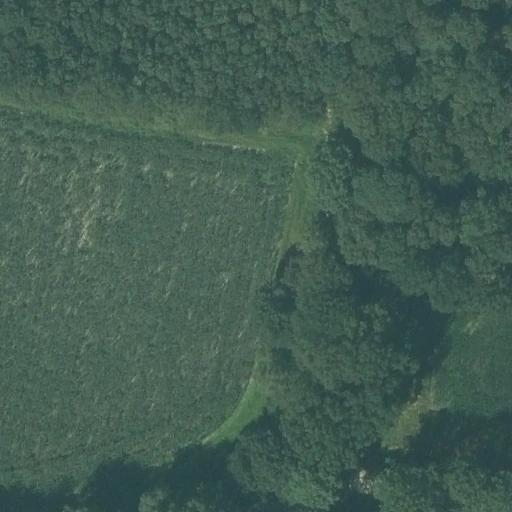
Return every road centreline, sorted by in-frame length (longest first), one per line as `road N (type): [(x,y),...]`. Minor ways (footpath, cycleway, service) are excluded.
road 1 (track): [(349,476),(328,123),(0,75)]
road 2 (track): [(494,511),(349,476),(243,511)]
road 3 (track): [(332,0),(328,123)]
